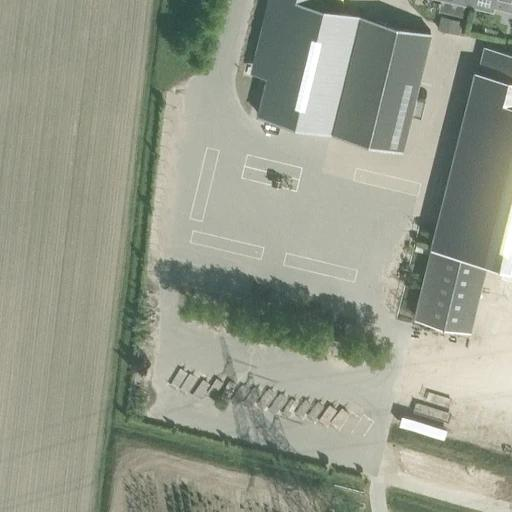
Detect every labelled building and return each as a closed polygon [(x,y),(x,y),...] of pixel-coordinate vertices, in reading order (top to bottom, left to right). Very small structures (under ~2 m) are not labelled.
[(319,0),(267,0),(253,60),(269,64),(257,112),(330,130),(342,82),(359,13),(319,3),(319,0)] [(511,0),(456,0),(471,4),(472,0),(494,0),(493,4),(511,8),(511,0)] [(332,130),(402,147),(430,30),(360,14),(332,130)] [(511,262),(511,51),(489,46),(483,69),(479,68),(435,243),(490,257),(511,262)] [(474,321),(490,257),(435,243),(419,307),(474,321)]
